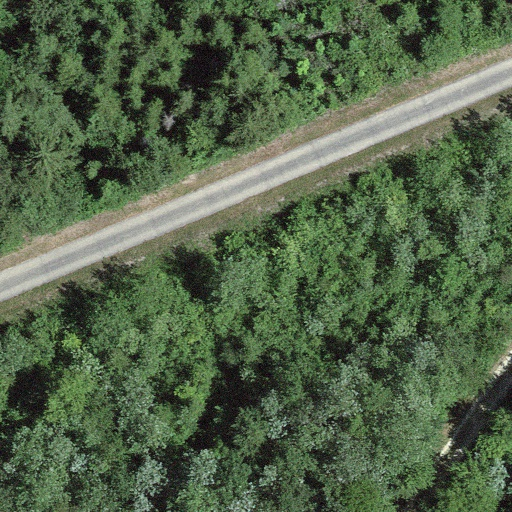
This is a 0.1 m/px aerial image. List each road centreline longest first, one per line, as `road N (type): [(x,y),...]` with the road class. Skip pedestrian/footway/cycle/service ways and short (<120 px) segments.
road 1 (track): [(0,297),(511,79)]
road 2 (track): [(511,387),(422,511)]
